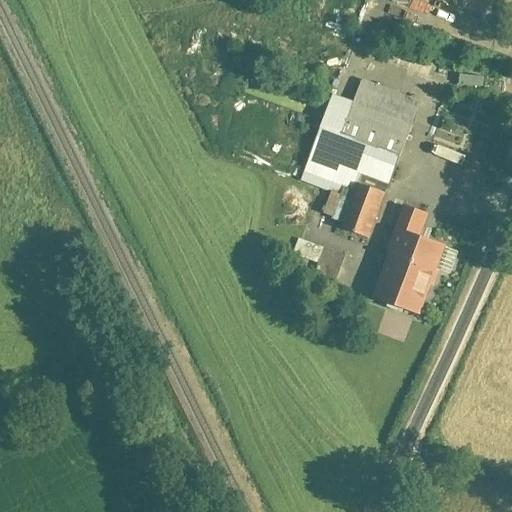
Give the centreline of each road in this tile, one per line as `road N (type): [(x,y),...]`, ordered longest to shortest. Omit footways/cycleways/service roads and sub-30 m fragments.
road 1 (residential): [(511,215),(382,511)]
road 2 (unknown): [(140,381),(205,511)]
